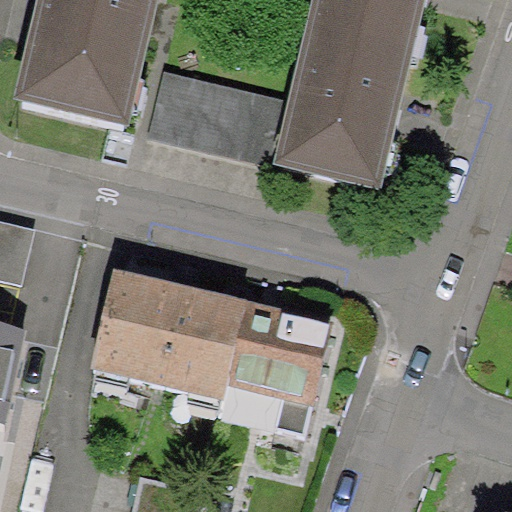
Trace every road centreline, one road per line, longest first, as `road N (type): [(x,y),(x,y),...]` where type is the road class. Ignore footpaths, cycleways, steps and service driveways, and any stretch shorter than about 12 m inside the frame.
road 1 (residential): [(0,181),(436,291)]
road 2 (residential): [(436,291),(511,83)]
